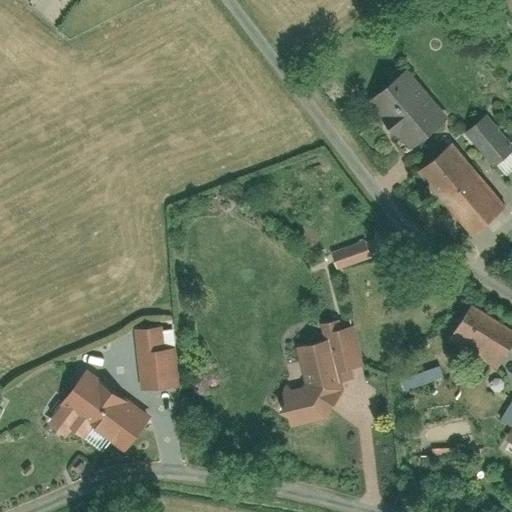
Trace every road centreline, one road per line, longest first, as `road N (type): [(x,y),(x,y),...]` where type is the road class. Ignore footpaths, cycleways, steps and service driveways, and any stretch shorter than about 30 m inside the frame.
road 1 (residential): [(227,0),(410,237),(511,299)]
road 2 (residential): [(321,511),(178,475),(141,474),(102,481),(36,511)]
